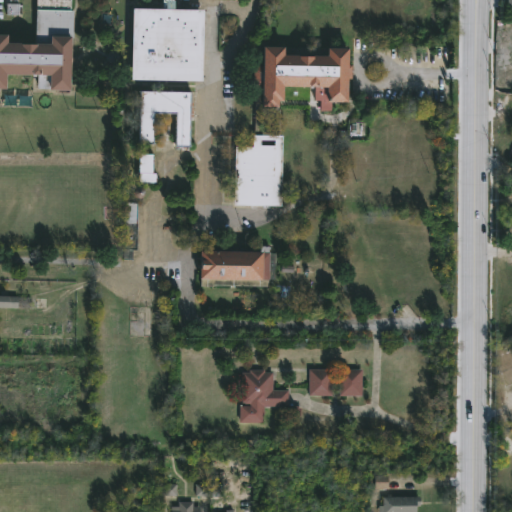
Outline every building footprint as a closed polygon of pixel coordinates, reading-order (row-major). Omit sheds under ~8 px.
[(71,0),(71,9),(73,9),(73,36),(70,36),(70,57),(72,57),(72,62),(69,62),(69,89),(37,88),(37,73),(4,73),(4,87),(0,87),(0,32),(5,33),(5,41),(35,41),(35,0),(71,0)] [(170,0),(170,8),(203,8),(201,79),(130,78),(132,7),(162,7),(162,0),(170,0)] [(284,45),(284,53),(328,54),(328,46),(348,46),(348,64),(352,64),(352,78),(348,78),(348,101),(331,100),(331,110),(320,110),(320,99),(315,99),(315,87),(310,87),(310,85),(283,85),(283,100),(278,100),(278,106),(262,105),(262,86),(260,86),(259,134),(283,135),(281,205),(234,204),(236,146),(253,147),(253,134),(254,134),(256,86),(253,86),(253,65),(263,65),(263,45),(284,45)] [(191,91),(191,102),(193,102),(193,105),(191,105),(191,107),(193,107),(193,116),(190,116),(190,146),(173,145),(173,142),(175,142),(175,113),(154,112),(153,143),(138,143),(139,101),(136,100),(136,95),(139,95),(139,90),(191,91)] [(156,172),(156,183),(137,183),(138,153),(153,153),(153,172),(156,172)] [(511,233),(507,230),(511,223),(511,209),(509,213),(500,206),(511,191),(511,233)] [(132,259),(122,259),(123,202),(136,202),(136,250),(132,250),(132,259)] [(270,246),(269,253),(276,253),(276,279),(198,278),(199,250),(261,251),(261,246),(270,246)] [(18,297),(47,297),(46,306),(30,306),(30,308),(0,306),(0,295),(18,296),(18,297)] [(265,369),(265,372),(273,372),(273,390),(289,390),(289,406),(301,406),(301,415),(283,415),(283,406),(264,406),(263,423),(240,422),(240,405),(242,405),(242,372),(249,372),(249,369),(265,369)] [(310,395),(309,395),(309,369),(332,369),(332,396),(310,395)] [(362,395),(340,395),(340,369),(363,369),(362,395)] [(390,495),(389,498),(418,498),(418,507),(415,507),(415,511),(376,511),(377,506),(380,506),(380,498),(385,498),(385,495),(390,495)] [(200,507),(199,511),(168,511),(169,507),(177,507),(177,502),(192,503),(191,507),(200,507)]
